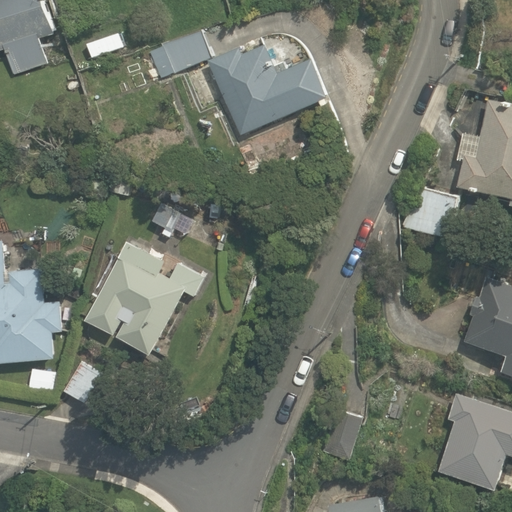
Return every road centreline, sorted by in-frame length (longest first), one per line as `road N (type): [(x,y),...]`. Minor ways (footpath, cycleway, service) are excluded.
road 1 (residential): [(439,0),(418,89),(390,156),(233,492)]
road 2 (residential): [(0,426),(233,492)]
